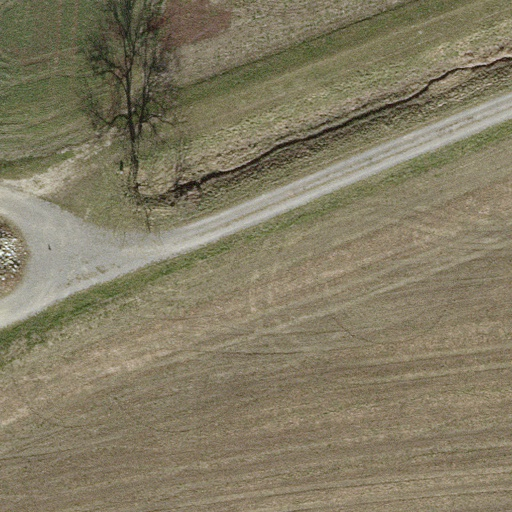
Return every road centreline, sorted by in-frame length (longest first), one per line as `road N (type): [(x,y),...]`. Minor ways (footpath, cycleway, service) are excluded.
road 1 (track): [(0,206),(511,8)]
road 2 (track): [(0,208),(62,242),(145,258),(212,241),(511,123)]
